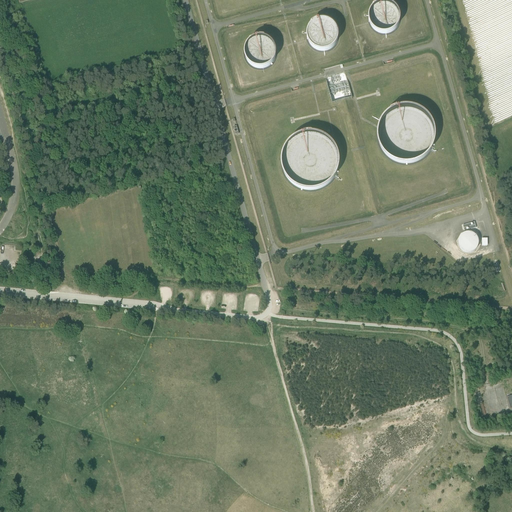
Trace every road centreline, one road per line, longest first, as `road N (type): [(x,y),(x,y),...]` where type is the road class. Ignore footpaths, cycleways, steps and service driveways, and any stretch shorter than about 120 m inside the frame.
road 1 (unknown): [(511,312),(163,280),(124,300),(66,294)]
road 2 (unclassified): [(267,313),(185,0)]
road 3 (track): [(271,332),(408,333),(437,343),(452,365),(467,437),(511,451)]
road 4 (track): [(273,346),(136,336),(99,324),(53,332),(0,328)]
road 5 (track): [(269,308),(465,329),(481,345),(490,400)]
road 6 (unclassified): [(267,313),(0,290)]
road 7 (track): [(313,511),(271,332)]
